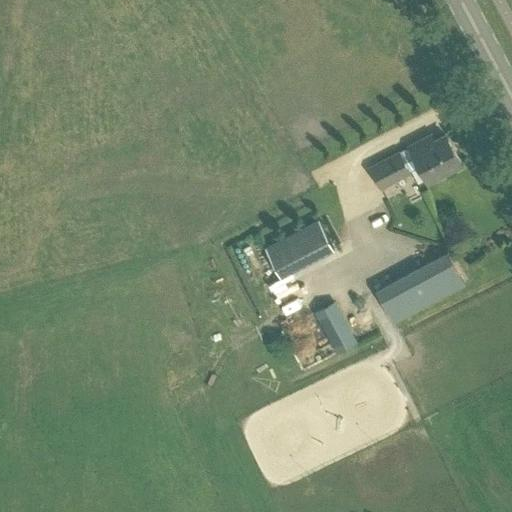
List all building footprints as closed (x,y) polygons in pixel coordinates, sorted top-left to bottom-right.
[(410,146),(420,165),(428,180),(460,163),(445,135),(425,145),(422,140),(410,146)] [(420,165),(410,146),(400,151),(409,169),(420,165)] [(409,169),(400,151),(399,151),(368,166),(380,189),(411,172),(409,169)] [(319,223),(266,250),(280,279),(334,252),(319,223)] [(375,290),(393,321),(412,311),(464,282),(447,251),(375,290)] [(314,311),(336,353),(357,341),(335,300),(314,311)]
